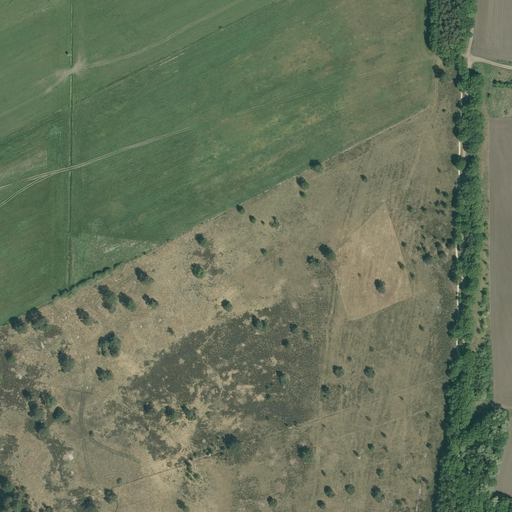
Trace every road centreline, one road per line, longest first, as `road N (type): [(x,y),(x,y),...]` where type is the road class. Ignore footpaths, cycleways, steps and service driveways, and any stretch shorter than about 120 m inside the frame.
road 1 (track): [(455,511),(469,0)]
road 2 (track): [(375,135),(340,242),(309,511)]
